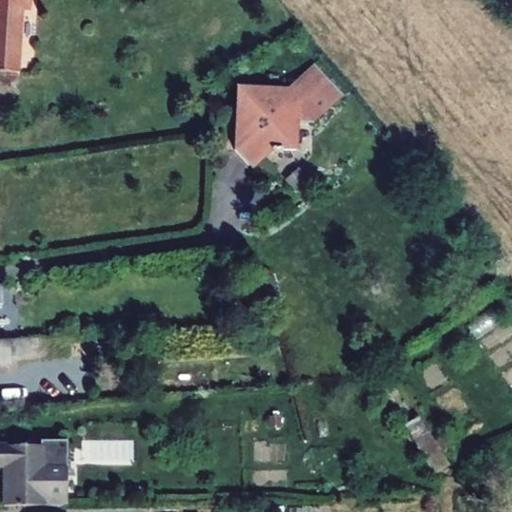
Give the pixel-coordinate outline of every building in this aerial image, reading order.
[(38,8),(38,0),(0,0),(0,72),(24,74),(28,8),(38,8)] [(241,82),(237,145),(259,161),(273,143),(302,144),(304,104),(308,98),(317,98),(315,90),(318,86),(302,73),(292,85),(241,82)] [(0,341),(14,341),(11,286),(0,287),(0,341)] [(59,338),(61,360),(76,359),(76,337),(59,338)] [(0,341),(0,368),(21,368),(21,362),(61,360),(59,338),(14,341),(0,341)] [(426,419),(413,427),(442,474),(455,466),(426,419)] [(78,506),(79,443),(52,443),(52,448),(0,446),(0,467),(12,468),(12,507),(78,506)]
